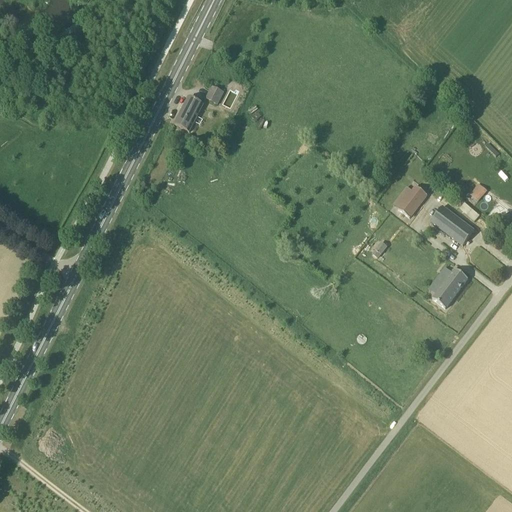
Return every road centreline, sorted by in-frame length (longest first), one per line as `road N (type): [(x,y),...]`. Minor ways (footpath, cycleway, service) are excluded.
road 1 (primary): [(0,423),(214,0)]
road 2 (unclassified): [(511,282),(333,511)]
